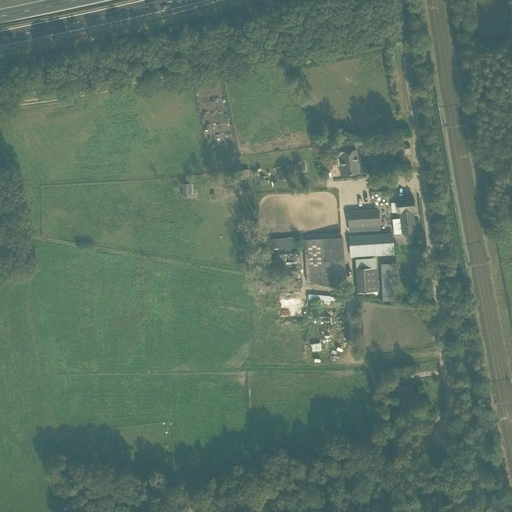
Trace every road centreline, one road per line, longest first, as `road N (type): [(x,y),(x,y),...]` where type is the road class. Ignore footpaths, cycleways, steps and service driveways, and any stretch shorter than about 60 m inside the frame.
road 1 (track): [(394,23),(205,77),(0,103)]
road 2 (unclassified): [(392,0),(439,308)]
road 3 (track): [(369,511),(423,437),(225,511)]
road 4 (motorway): [(0,39),(177,0)]
